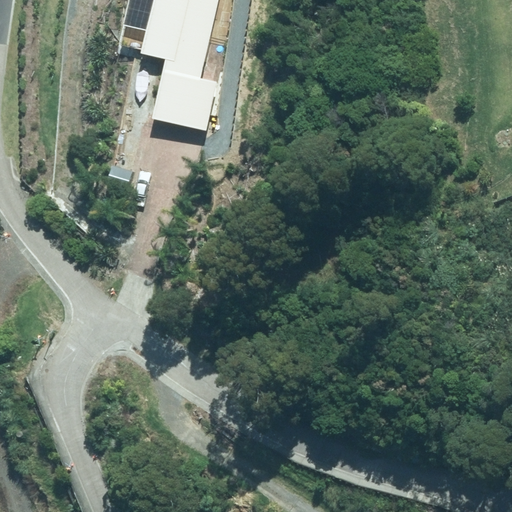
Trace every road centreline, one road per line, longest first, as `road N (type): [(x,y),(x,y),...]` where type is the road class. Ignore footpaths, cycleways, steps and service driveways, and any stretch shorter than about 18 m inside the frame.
road 1 (residential): [(511,501),(383,472),(282,434),(189,379),(104,314)]
road 2 (residential): [(104,314),(67,391),(74,436),(106,511)]
road 3 (residential): [(104,314),(13,208),(0,178)]
